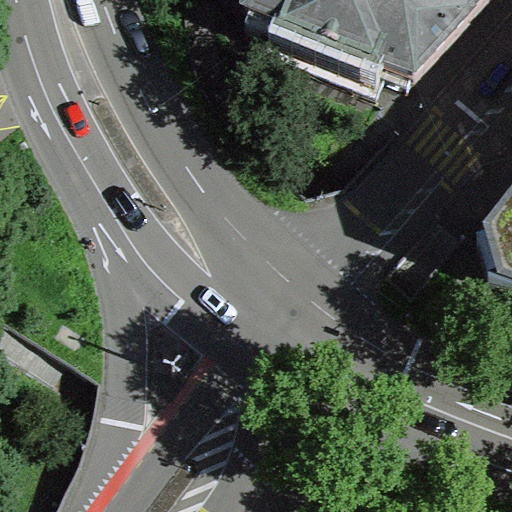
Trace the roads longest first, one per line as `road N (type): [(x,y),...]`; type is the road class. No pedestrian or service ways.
road 1 (residential): [(129,162),(138,511)]
road 2 (residential): [(511,79),(286,341)]
road 3 (secondary): [(286,341),(336,369),(511,436)]
road 4 (secondary): [(129,162),(215,278),(286,341)]
road 5 (secondary): [(57,0),(129,162)]
road 6 (residential): [(232,418),(322,488),(377,511)]
